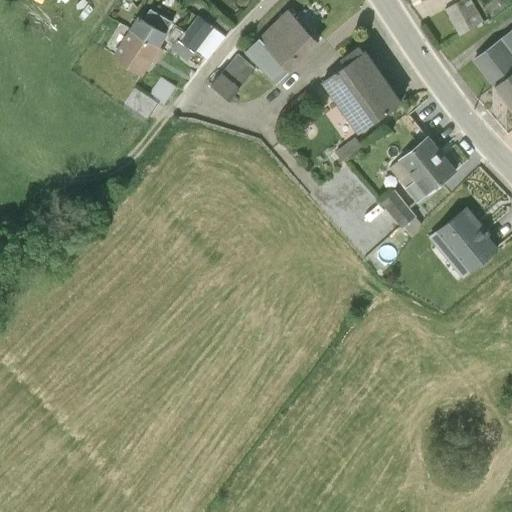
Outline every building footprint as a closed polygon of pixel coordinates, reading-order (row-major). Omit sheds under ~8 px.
[(476,0),(460,0),(448,7),(463,34),(488,20),(476,0)] [(318,43),(287,11),(245,52),(275,84),(318,43)] [(143,17),(139,14),(131,26),(158,43),(165,31),(149,21),(151,17),(145,13),(143,17)] [(211,24),(200,15),(185,33),(180,39),(204,56),(208,59),(234,27),(218,14),(211,24)] [(173,43),(171,47),(197,66),(204,56),(180,39),(185,33),(176,25),(167,38),(173,43)] [(158,43),(131,26),(114,53),(143,73),(149,59),(156,61),(163,48),(158,43)] [(511,30),(474,59),(494,85),(511,71),(511,30)] [(400,102),(365,52),(322,81),(358,134),(400,102)] [(511,71),(494,85),(511,108),(511,71)] [(165,76),(157,92),(170,99),(178,82),(165,76)] [(456,171),(427,137),(390,168),(417,202),(456,171)] [(414,214),(392,187),(374,201),(395,229),(414,214)] [(477,220),(466,206),(429,238),(462,279),(478,265),(483,265),(487,261),(487,256),(496,248),(476,222),(477,220)]
